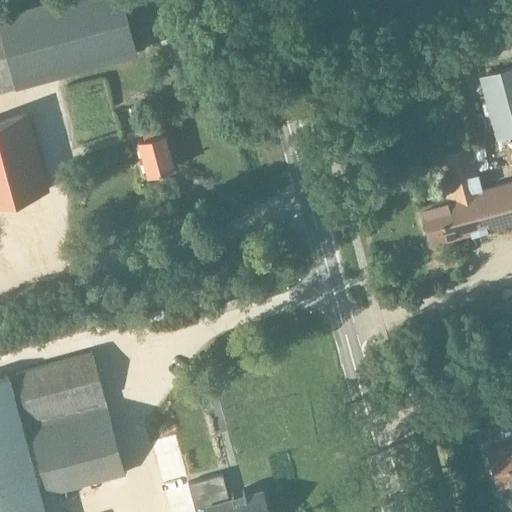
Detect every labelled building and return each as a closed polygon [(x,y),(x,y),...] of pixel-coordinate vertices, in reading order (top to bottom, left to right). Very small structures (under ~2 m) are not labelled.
[(118,0),(44,0),(0,12),(0,19),(18,84),(133,52),(118,0)] [(0,88),(18,84),(0,19),(0,88)] [(511,65),(478,74),(495,137),(511,132),(511,65)] [(0,108),(25,108),(25,92),(0,91),(0,108)] [(0,202),(46,190),(26,113),(0,120),(0,202)] [(146,175),(172,168),(162,133),(158,121),(140,126),(143,138),(136,140),(146,175)] [(430,245),(511,222),(511,181),(480,190),(469,146),(434,155),(446,199),(419,206),(430,245)] [(150,320),(164,316),(161,307),(148,311),(150,320)] [(47,493),(123,474),(92,351),(14,372),(47,493)] [(14,372),(0,375),(0,511),(43,511),(39,495),(47,493),(14,372)] [(189,400),(196,424),(237,411),(230,387),(189,400)] [(185,438),(168,446),(175,462),(192,454),(185,438)] [(511,494),(511,442),(485,449),(496,488),(499,487),(501,493),(506,496),(511,494)] [(267,511),(262,489),(204,504),(205,511),(267,511)]
